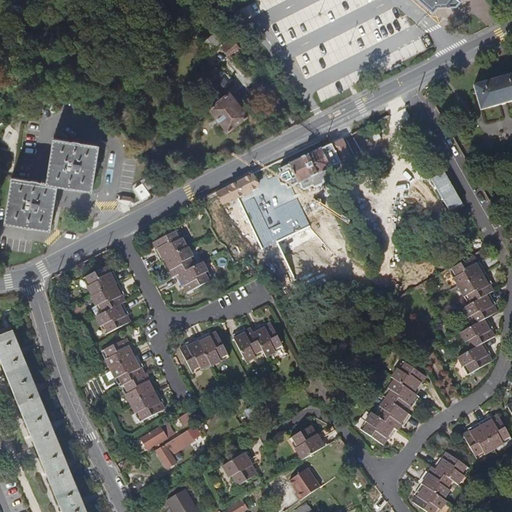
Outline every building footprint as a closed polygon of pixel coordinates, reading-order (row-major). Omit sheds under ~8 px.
[(420,0),(434,12),(439,6),(458,5),(462,0),(420,0)] [(222,26),(205,8),(196,16),(212,34),(222,26)] [(254,64),(222,26),(212,34),(202,44),(211,55),(221,46),(244,72),(254,64)] [(479,110),(511,100),(511,74),(473,85),(479,110)] [(248,116),(229,93),(209,109),(228,132),(248,116)] [(436,169),(412,127),(403,133),(427,175),(436,169)] [(48,228),(58,183),(92,190),(101,146),(56,137),(47,181),(13,174),(4,219),(48,228)] [(334,177),(330,169),(352,157),(343,139),(333,144),(279,173),(281,178),(289,192),(301,185),(305,193),(315,187),(316,190),(327,184),(325,182),(334,177)] [(270,184),(281,178),(279,173),(268,178),(270,184)] [(156,183),(150,174),(141,180),(147,189),(156,183)] [(237,200),(259,190),(252,176),(218,193),(223,205),(236,199),(237,200)] [(161,261),(187,247),(183,239),(180,240),(176,231),(153,243),(156,249),(154,250),(160,261),(161,261)] [(195,266),(190,257),(194,256),(189,246),(187,247),(161,261),(167,272),(170,271),(173,277),(176,275),(195,266)] [(486,274),(479,263),(477,264),(474,258),(452,271),(457,280),(454,281),(459,289),(486,274)] [(210,282),(205,272),(208,270),(203,262),(198,264),(195,266),(176,275),(182,287),(184,286),(188,293),(210,282)] [(121,282),(115,270),(112,271),(110,265),(87,276),(92,285),(88,287),(93,296),(119,282),(121,282)] [(489,295),(493,292),(490,287),(492,286),(486,274),(459,289),(463,297),(466,296),(471,305),(489,295)] [(126,302),(123,295),(125,294),(119,282),(93,296),(92,297),(97,306),(94,307),(98,316),(124,303),(126,302)] [(487,319),(497,313),(493,307),(495,306),(489,295),(471,305),(468,307),(463,310),(467,318),(470,316),(475,326),(487,319)] [(471,305),(466,296),(463,297),(468,307),(471,305)] [(131,322),(128,315),(130,314),(124,303),(98,316),(97,316),(102,325),(105,324),(109,333),(131,322)] [(475,326),(470,316),(467,318),(472,327),(475,326)] [(484,344),(496,338),(492,331),(493,330),(487,319),(475,326),(472,327),(461,334),(465,342),(468,340),(474,350),(484,344)] [(284,346),(273,324),(266,327),(265,325),(254,331),(264,351),(266,354),(268,358),(277,354),(275,351),(284,346)] [(254,331),(253,329),(247,333),(245,330),(234,336),(248,363),(256,359),(255,356),(264,351),(254,331)] [(87,511),(14,334),(0,339),(0,357),(63,511),(87,511)] [(230,357),(219,334),(213,337),(212,335),(201,340),(213,366),(214,368),(222,364),(220,361),(230,357)] [(139,355),(133,343),(130,344),(127,338),(105,350),(110,358),(107,360),(112,369),(139,355)] [(213,366),(201,340),(200,340),(200,339),(188,345),(189,347),(183,350),(194,372),(203,367),(204,370),(213,366)] [(474,350),(468,340),(465,342),(471,352),(474,350)] [(492,363),(489,356),(490,355),(484,344),(474,350),(471,352),(458,359),(462,368),(466,366),(471,375),(492,363)] [(146,374),(142,367),(145,366),(139,355),(112,369),(117,378),(119,376),(124,385),(126,384),(146,374)] [(401,372),(407,363),(404,361),(398,370),(401,372)] [(423,384),(427,378),(407,363),(401,372),(398,370),(392,378),(394,380),(417,396),(425,385),(423,384)] [(471,375),(466,366),(462,368),(467,377),(471,375)] [(159,389),(153,377),(150,378),(148,373),(146,374),(126,384),(130,393),(127,394),(132,403),(159,389)] [(412,408),(420,398),(417,396),(394,380),(389,388),(392,390),(386,398),(406,412),(410,406),(412,408)] [(386,398),(392,390),(389,388),(383,396),(385,398),(386,398)] [(167,409),(163,402),(166,401),(159,389),(132,403),(137,413),(140,411),(145,420),(167,409)] [(403,426),(410,416),(406,412),(386,398),(385,398),(379,406),(382,408),(376,416),(396,430),(397,431),(401,425),(403,426)] [(376,416),(382,408),(379,406),(374,414),(376,416)] [(145,420),(140,411),(137,413),(134,414),(139,423),(145,420)] [(376,416),(374,414),(372,413),(366,421),(368,423),(362,431),(383,446),(387,440),(389,441),(396,430),(376,416)] [(190,422),(186,414),(173,421),(178,430),(190,422)] [(511,438),(499,417),(493,420),(492,417),(480,424),(495,451),(505,446),(503,442),(511,438)] [(362,431),(368,423),(366,421),(360,430),(362,431)] [(495,451),(480,424),(469,430),(471,433),(464,436),(476,458),(485,453),(487,456),(495,451)] [(168,438),(161,427),(142,439),(149,450),(168,438)] [(327,448),(320,435),(317,437),(311,428),(292,440),(298,449),(295,451),(303,463),(327,448)] [(178,448),(193,438),(189,430),(173,441),(178,448)] [(298,449),(292,440),(290,442),(295,451),(298,449)] [(178,463),(173,454),(179,450),(178,448),(173,441),(164,446),(165,448),(159,452),(169,468),(178,463)] [(135,461),(130,453),(115,463),(119,471),(135,461)] [(257,476),(252,467),(254,466),(246,453),(223,468),(230,480),(233,479),(239,488),(257,476)] [(478,461),(487,456),(485,453),(476,458),(478,461)] [(462,477),(467,469),(447,454),(443,460),(441,458),(433,469),(452,483),(454,485),(458,487),(464,478),(462,477)] [(358,464),(351,455),(347,459),(352,467),(358,464)] [(446,491),(452,483),(433,469),(432,468),(427,474),(425,472),(418,483),(421,486),(442,501),(448,493),(446,491)] [(464,478),(470,471),(467,469),(462,477),(464,478)] [(320,489),(308,471),(289,482),(297,494),(295,496),(299,503),(320,489)] [(239,488),(233,479),(230,480),(236,489),(239,488)] [(132,496),(146,487),(143,480),(128,488),(132,496)] [(448,493),(454,485),(452,483),(446,491),(448,493)] [(440,511),(446,504),(442,501),(421,486),(414,496),(416,497),(411,504),(422,511),(435,511),(437,510),(440,511)] [(194,511),(183,492),(165,503),(169,511),(194,511)]
